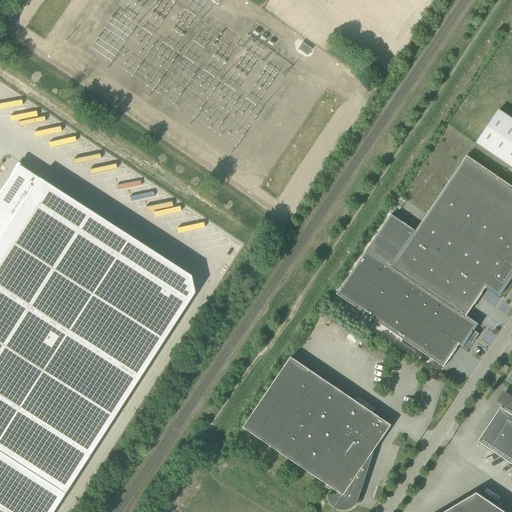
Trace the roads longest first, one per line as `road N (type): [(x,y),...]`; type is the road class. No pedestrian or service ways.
road 1 (track): [(497,0),(147,511)]
road 2 (unclassified): [(511,327),(386,511)]
